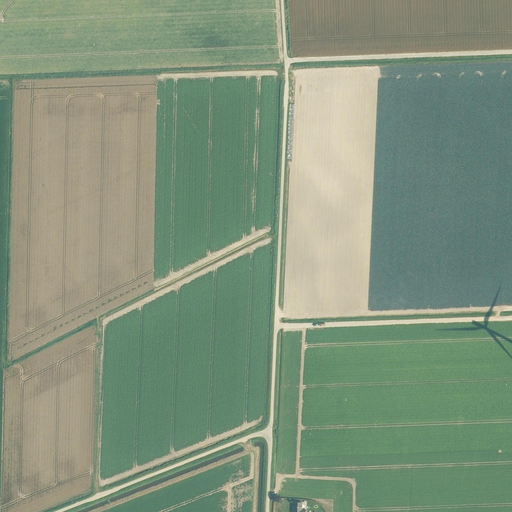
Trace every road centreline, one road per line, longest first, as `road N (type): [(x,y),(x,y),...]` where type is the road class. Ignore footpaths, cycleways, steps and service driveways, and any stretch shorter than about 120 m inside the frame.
road 1 (unclassified): [(269,432),(281,0)]
road 2 (unclassified): [(59,511),(269,432)]
road 3 (track): [(95,497),(99,352),(92,320)]
